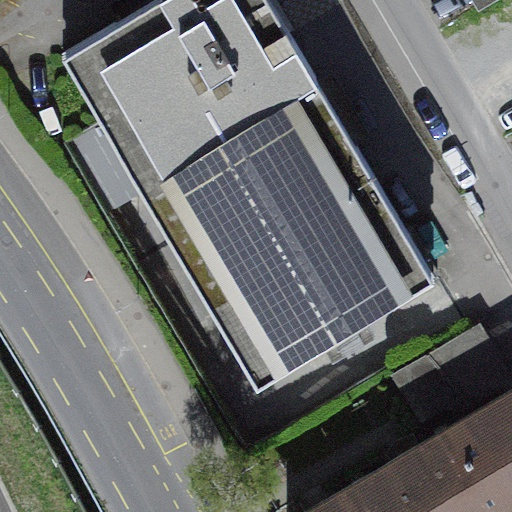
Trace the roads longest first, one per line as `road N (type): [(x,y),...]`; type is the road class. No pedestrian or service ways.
road 1 (residential): [(169,511),(89,361),(0,223)]
road 2 (residential): [(511,173),(408,0)]
